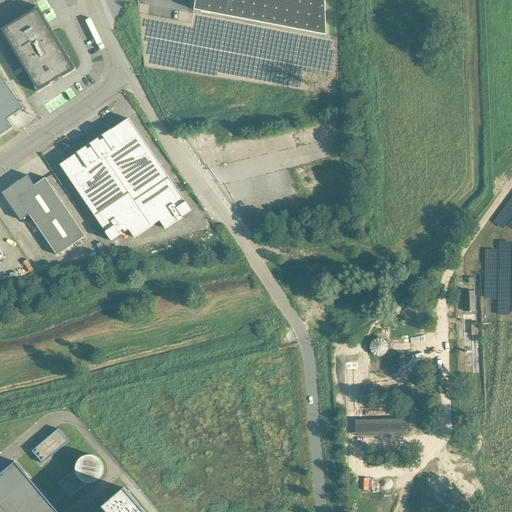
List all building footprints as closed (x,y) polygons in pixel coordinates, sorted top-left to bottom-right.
[(195,0),(194,10),(326,35),(324,0),(195,0)] [(49,82),(53,80),(54,81),(55,81),(56,81),(57,81),(57,80),(58,79),(58,78),(57,77),(61,75),(63,78),(76,70),(38,6),(21,17),(23,19),(18,22),(17,19),(0,29),(37,93),(51,85),(49,82)] [(0,136),(13,128),(7,120),(23,109),(0,74),(0,136)] [(77,153),(60,165),(105,232),(111,241),(121,235),(119,232),(123,229),(125,232),(129,229),(134,238),(160,221),(165,229),(178,220),(176,218),(180,215),(182,218),(192,211),(186,202),(185,202),(128,119),(111,130),(102,136),(104,138),(100,141),(98,138),(90,144),(92,147),(88,149),(86,147),(77,153)] [(85,237),(46,178),(35,186),(28,175),(27,175),(27,176),(3,193),(2,192),(2,193),(20,220),(20,221),(22,219),(25,224),(32,219),(57,256),(85,237)] [(475,291),(465,292),(465,311),(476,311),(475,291)] [(380,338),(379,338),(377,338),(375,339),(374,340),(372,341),(371,342),(370,343),(370,345),(369,346),(369,348),(370,350),(370,351),(371,353),(372,354),(374,355),(375,356),(377,356),(378,357),(380,357),(382,356),(383,355),(385,354),(386,353),(387,352),(387,350),(388,348),(388,347),(387,345),(387,344),(386,342),(385,341),(384,340),(382,339),(380,338)] [(409,418),(373,420),(374,436),(410,434),(409,418)] [(69,441),(58,429),(32,451),(43,464),(69,441)] [(0,511),(144,511),(124,488),(96,511),(57,511),(15,462),(0,474),(0,511)] [(58,483),(71,498),(82,488),(70,473),(58,483)]
